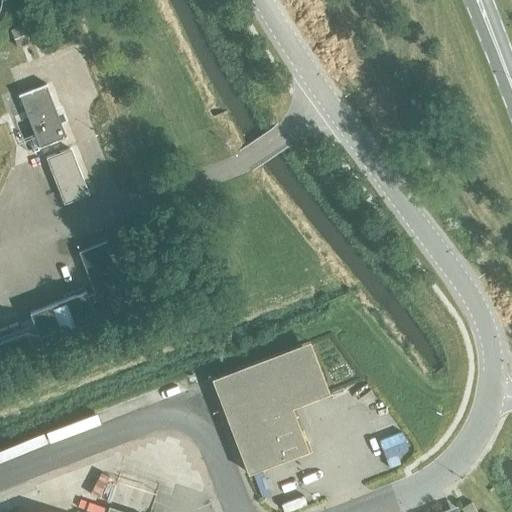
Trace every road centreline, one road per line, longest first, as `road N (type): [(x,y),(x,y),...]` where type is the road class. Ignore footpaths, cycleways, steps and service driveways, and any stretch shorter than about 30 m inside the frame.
road 1 (unclassified): [(493,394),(483,312),(329,116),(259,0)]
road 2 (unclassified): [(0,476),(193,403),(236,511)]
road 3 (unclassified): [(355,511),(420,487),(454,462),(493,394)]
